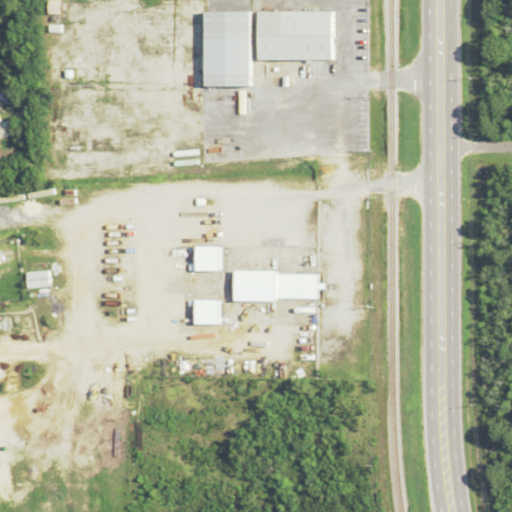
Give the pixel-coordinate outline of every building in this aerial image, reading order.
[(63,14),(63,0),(51,0),(51,14),(63,14)] [(210,12),(255,12),(256,87),(210,87),(210,12)] [(340,27),(340,38),(335,38),(335,60),(262,60),(262,13),(335,12),(335,27),(340,27)] [(21,121),(24,134),(18,135),(18,136),(0,140),(0,124),(15,121),(15,123),(21,121)] [(202,246),(226,246),(226,270),(202,270),(202,246)] [(0,260),(0,251),(2,250),(8,261),(2,264),(0,260)] [(241,270),(282,270),(282,274),(321,274),(321,298),(282,298),(282,301),(241,300),(241,270)] [(201,299),(225,300),(225,324),(201,324),(201,299)]
